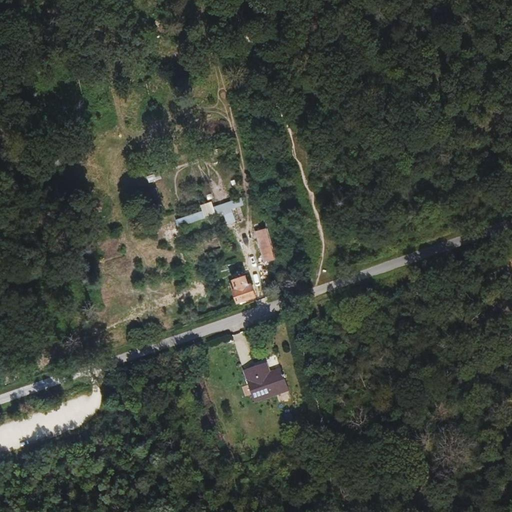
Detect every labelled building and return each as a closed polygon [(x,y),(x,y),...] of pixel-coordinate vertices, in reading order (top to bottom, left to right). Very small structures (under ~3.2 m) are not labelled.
[(222,137),(220,128),(213,130),(215,139),(222,137)] [(242,203),(240,195),(173,212),(176,221),(218,209),(222,221),(232,218),(229,206),(237,205),(242,203)] [(241,216),(237,205),(229,206),(232,218),(241,216)] [(222,221),(218,209),(176,221),(180,233),(210,225),(222,221)] [(277,257),(268,226),(256,229),(265,260),(277,257)] [(259,294),(252,272),(249,273),(248,271),(234,275),(235,278),(230,279),(236,300),(259,294)] [(269,362),(244,370),(255,403),(291,391),(284,367),(272,371),(269,362)]
